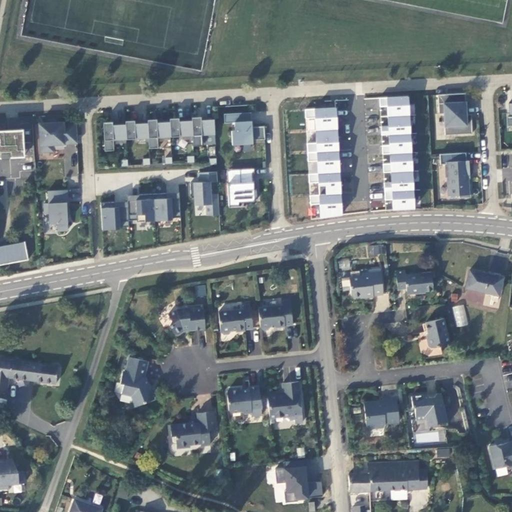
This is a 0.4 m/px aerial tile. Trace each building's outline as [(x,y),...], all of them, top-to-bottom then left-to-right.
[(465,93),(438,94),(439,113),(444,113),(445,135),(472,133),(472,119),(466,119),(466,114),(465,93)] [(415,210),(410,96),(379,97),(382,159),(383,159),(385,201),(392,201),(392,210),(415,210)] [(306,108),(308,205),(319,205),(319,217),(341,216),(339,107),(306,108)] [(251,121),(251,112),(238,113),(239,121),(251,121)] [(238,113),(224,113),(224,123),(234,122),(234,130),(231,131),(232,145),(253,143),(252,140),(265,139),(264,126),(252,126),(251,121),(239,121),(238,113)] [(202,135),(215,134),(214,119),(201,120),(201,116),(192,117),(192,120),(193,135),(193,146),(202,145),(202,135)] [(170,121),(170,136),(193,135),(192,120),(179,121),(179,118),(169,118),(170,121)] [(148,123),(148,138),(149,148),(158,148),(158,137),(170,136),(170,121),(157,122),(157,119),(147,119),(148,123)] [(125,121),(125,124),(126,139),(148,138),(148,123),(135,123),(135,120),(125,121)] [(52,143),(77,142),(76,121),(43,123),(44,127),(40,127),(41,151),(53,150),(52,143)] [(114,150),(113,139),(126,139),(125,124),(113,125),(112,121),(103,122),(105,151),(114,150)] [(23,129),(0,130),(0,157),(24,156),(23,129)] [(471,197),(470,184),(469,184),(468,175),(470,175),(469,160),(466,161),(466,152),(440,154),(440,164),(445,164),(446,177),(447,177),(448,196),(459,195),(459,198),(471,197)] [(255,183),(254,168),(227,170),(228,205),(239,205),(238,202),(254,201),(254,198),(257,198),(257,189),(255,189),(254,189),(253,183),(255,183)] [(193,182),(194,216),(219,215),(218,192),(211,192),(211,183),(217,182),(217,172),(198,172),(199,182),(193,182)] [(68,210),(67,189),(48,190),(49,203),(44,203),(45,213),(49,213),(50,224),(57,223),(58,230),(68,230),(67,210),(68,210)] [(179,194),(129,195),(130,220),(179,219),(179,194)] [(371,208),(382,208),(382,194),(371,194),(371,208)] [(123,219),(123,203),(102,202),(101,228),(125,229),(125,219),(123,219)] [(0,264),(28,259),(25,242),(0,246),(0,264)] [(430,272),(404,274),(404,269),(394,270),(396,289),(405,288),(406,294),(423,292),(424,290),(432,290),(430,272)] [(474,269),(470,286),(498,293),(502,275),(474,269)] [(382,295),(379,270),(369,271),(370,275),(348,277),(350,295),(354,298),(360,297),(363,299),(372,298),(372,296),(382,295)] [(205,285),(196,286),(196,296),(206,296),(205,285)] [(283,304),(258,307),(260,328),(268,327),(269,329),(271,326),(293,324),(290,300),(283,301),(283,304)] [(253,327),(250,303),(242,304),(243,308),(222,310),(219,313),(221,329),(224,333),(227,333),(232,329),(234,331),(241,330),(253,327)] [(456,327),(468,325),(464,304),(452,306),(456,327)] [(206,327),(202,308),(188,310),(188,306),(179,308),(169,312),(172,320),(169,325),(175,333),(181,332),(184,328),(189,327),(193,326),(193,329),(206,327)] [(449,344),(442,317),(425,321),(428,332),(426,334),(429,346),(449,344)] [(147,360),(128,355),(123,372),(121,382),(123,383),(120,391),(128,394),(129,392),(134,396),(135,398),(134,399),(135,405),(153,397),(146,379),(142,378),(147,360)] [(54,382),(56,366),(0,358),(0,391),(6,392),(8,377),(54,382)] [(279,392),(267,393),(269,417),(283,415),(289,419),(295,418),(295,421),(302,421),(298,380),(282,382),(283,394),(279,392)] [(262,415),(259,385),(250,386),(248,389),(244,389),(241,386),(232,388),(228,393),(229,409),(233,411),(239,411),(243,414),(252,413),(252,416),(262,415)] [(446,424),(440,393),(434,394),(433,398),(429,399),(426,394),(410,396),(411,406),(414,411),(416,420),(429,417),(430,426),(446,424)] [(372,401),(362,402),(365,425),(368,428),(382,426),(385,422),(397,420),(395,397),(382,399),(382,402),(374,402),(372,401)] [(197,422),(169,424),(170,432),(174,434),(175,446),(189,445),(191,442),(197,442),(200,444),(209,443),(208,429),(215,428),(213,410),(196,412),(197,422)] [(505,468),(511,466),(511,439),(508,441),(508,438),(498,441),(499,443),(487,446),(493,468),(504,465),(505,468)] [(437,457),(449,457),(449,449),(437,448),(437,457)] [(17,469),(11,457),(4,461),(0,460),(0,487),(8,486),(7,483),(24,482),(23,470),(17,470),(17,469)] [(368,465),(368,473),(369,491),(426,488),(425,465),(405,466),(405,463),(368,465)] [(285,482),(286,500),(322,498),(322,481),(307,482),(306,466),(275,468),(276,483),(285,482)] [(351,492),(369,491),(368,473),(351,474),(348,474),(349,492),(351,492)] [(275,483),(273,502),(284,503),(286,484),(275,483)] [(72,502),(68,511),(98,511),(99,510),(72,502)]
